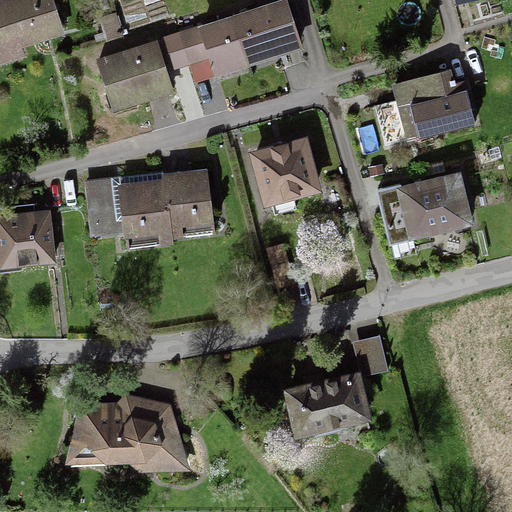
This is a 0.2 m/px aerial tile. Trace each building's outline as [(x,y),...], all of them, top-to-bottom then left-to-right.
[(0,0),(0,60),(64,38),(50,0),(0,0)] [(287,0),(272,0),(231,14),(250,70),(305,52),(287,0)] [(194,88),(250,70),(231,14),(176,32),(194,88)] [(176,93),(157,39),(93,61),(112,115),(176,93)] [(476,123),(463,78),(452,81),(448,69),(390,85),(407,142),(476,123)] [(324,196),(309,138),(250,154),(265,211),(324,196)] [(476,225),(460,167),(391,187),(407,244),(476,225)] [(206,168),(163,174),(171,236),(214,231),(206,168)] [(172,245),(171,236),(163,174),(83,184),(90,239),(123,235),(125,251),(172,245)] [(0,274),(56,268),(49,213),(0,218),(0,274)] [(283,244),(268,247),(277,285),(292,282),(283,244)] [(361,374),(284,393),(297,444),(374,424),(361,374)] [(138,481),(189,476),(169,410),(125,400),(115,409),(79,408),(69,471),(129,469),(138,481)]
